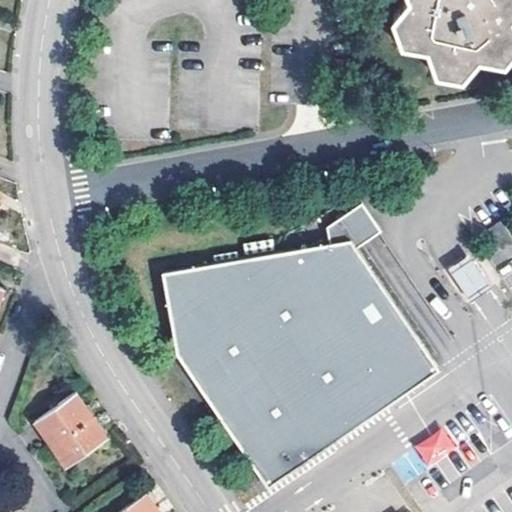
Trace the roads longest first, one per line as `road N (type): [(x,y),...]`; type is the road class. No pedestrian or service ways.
road 1 (residential): [(511,113),(45,195)]
road 2 (residential): [(53,234),(101,352),(210,511)]
road 3 (residential): [(48,0),(37,107),(45,195)]
road 4 (residential): [(53,234),(0,394)]
